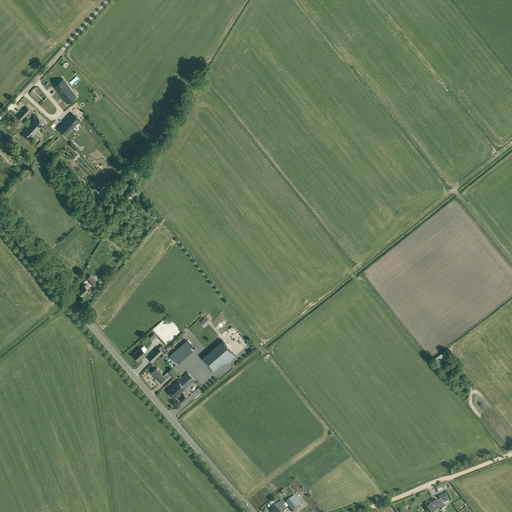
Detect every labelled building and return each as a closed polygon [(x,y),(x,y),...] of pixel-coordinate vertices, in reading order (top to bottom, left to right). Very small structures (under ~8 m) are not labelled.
[(49,44),(38,56),(45,63),(49,58),(47,56),(54,49),(49,44)] [(54,85),(53,86),(66,104),(67,104),(74,99),(75,97),(76,97),(76,96),(63,79),(56,84),(54,85)] [(46,98),(37,106),(44,112),(52,104),(46,98)] [(67,108),(56,98),(52,102),(62,112),(67,108)] [(50,118),(58,109),(53,105),(45,113),(50,118)] [(17,117),(21,121),(24,117),(31,111),(26,107),(17,117)] [(58,128),(57,129),(65,136),(66,136),(80,121),(80,120),(72,113),(58,128)] [(33,134),(34,135),(37,131),(44,124),(37,116),(25,129),(24,129),(22,131),(22,132),(23,133),(22,133),(28,139),(33,134)] [(53,133),(44,125),(43,127),(51,135),(53,133)] [(78,147),(72,142),(69,145),(75,151),(78,147)] [(138,191),(134,188),(130,194),(134,196),(136,197),(136,196),(140,198),(142,195),(138,192),(138,191)] [(62,192),(58,196),(63,202),(68,198),(62,192)] [(105,251),(91,266),(98,272),(112,256),(105,251)] [(105,271),(99,276),(100,277),(101,279),(107,274),(105,271)] [(90,275),(86,279),(91,285),(95,281),(90,275)] [(82,296),(88,290),(90,288),(86,283),(84,285),(83,285),(80,287),(81,288),(77,291),(82,296)] [(170,355),(177,364),(194,349),(187,340),(170,355)] [(206,362),(206,363),(210,366),(209,367),(213,371),(220,365),(228,362),(236,356),(234,353),(233,353),(225,343),(224,343),(222,340),(202,358),(206,362)] [(147,354),(141,348),(133,355),(139,361),(147,354)] [(148,358),(152,362),(163,352),(159,348),(148,358)] [(450,354),(447,349),(435,358),(438,363),(450,354)] [(166,379),(163,376),(156,368),(151,373),(160,383),(166,379)] [(168,372),(171,376),(173,378),(178,374),(172,368),(168,372)] [(178,381),(172,386),(173,386),(167,391),(174,398),(177,396),(179,398),(182,402),(187,398),(184,394),(182,396),(180,394),(185,389),(195,380),(188,373),(178,381)] [(442,503),(443,503),(449,501),(448,499),(445,492),(438,495),(440,499),(441,502),(442,502),(442,503)] [(285,503),(286,504),(292,511),(293,511),(302,504),(295,495),(291,498),(285,503)] [(439,505),(439,506),(442,503),(442,502),(441,502),(440,499),(436,502),(434,499),(429,503),(429,502),(427,502),(425,504),(425,505),(426,505),(426,506),(430,511),(439,505)] [(284,505),(286,504),(285,503),(283,500),(277,504),(270,510),(271,511),(275,511),(280,508),(284,505)]
